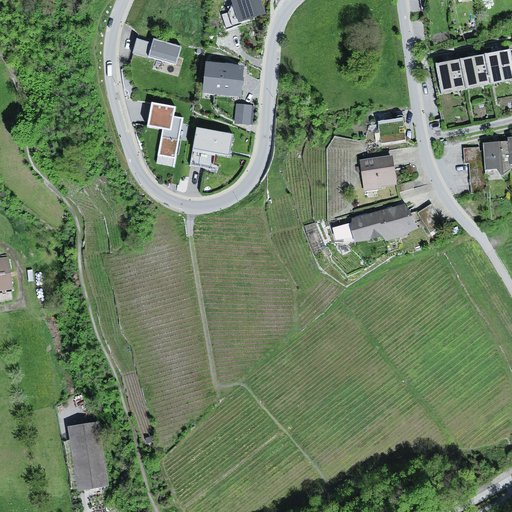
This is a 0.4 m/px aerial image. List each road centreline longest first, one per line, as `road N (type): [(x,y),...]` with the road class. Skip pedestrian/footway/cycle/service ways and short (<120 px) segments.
road 1 (residential): [(124,0),(109,56),(128,152),(148,185),(191,205),(239,191),(260,163),(276,26),(293,0)]
road 2 (residential): [(475,233),(429,168),(401,0)]
